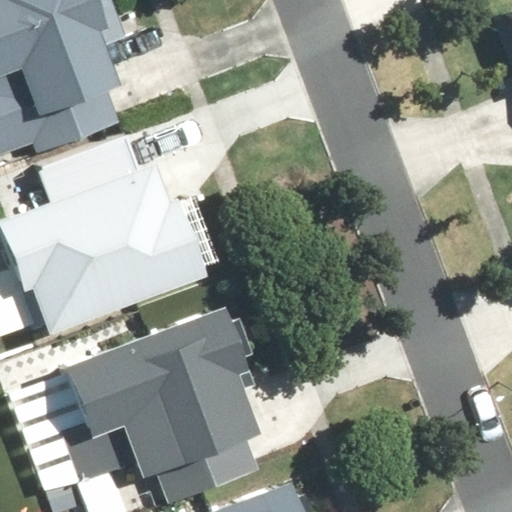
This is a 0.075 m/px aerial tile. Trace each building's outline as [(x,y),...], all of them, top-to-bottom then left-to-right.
[(125,17),(139,12),(135,0),(0,0),(0,138),(48,121),(55,139),(139,108),(126,72),(143,66),(125,17)] [(508,88),(511,86),(511,9),(481,23),(508,88)] [(67,177),(12,197),(37,264),(49,259),(67,309),(239,246),(196,128),(147,146),(136,116),(56,146),(67,177)] [(241,283),(75,348),(102,415),(133,403),(166,486),(257,450),(244,417),(267,409),(251,371),(272,362),(241,283)] [(312,511),(292,461),(162,511),(312,511)]
